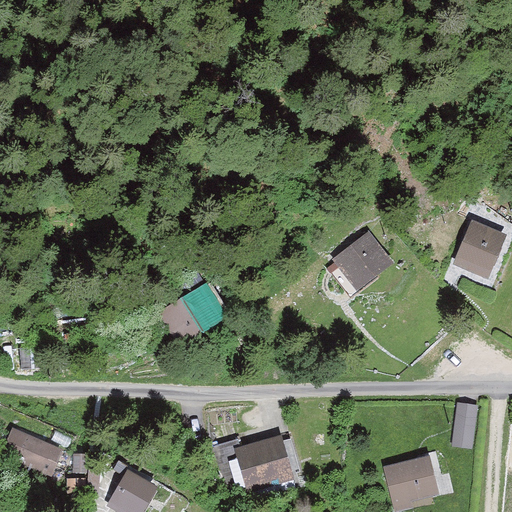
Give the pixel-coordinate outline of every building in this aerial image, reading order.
[(451,275),(487,288),(506,240),(470,226),(451,275)] [(330,271),(352,300),(395,268),(373,238),(330,271)] [(167,312),(186,348),(235,322),(216,286),(167,312)] [(458,445),(479,446),(481,401),(460,400),(458,445)] [(14,435),(2,462),(52,484),(63,457),(14,435)] [(244,503),(298,485),(284,439),(229,457),(244,503)] [(385,472),(392,511),(428,511),(442,509),(433,463),(385,472)] [(124,475),(103,511),(148,511),(158,494),(124,475)]
